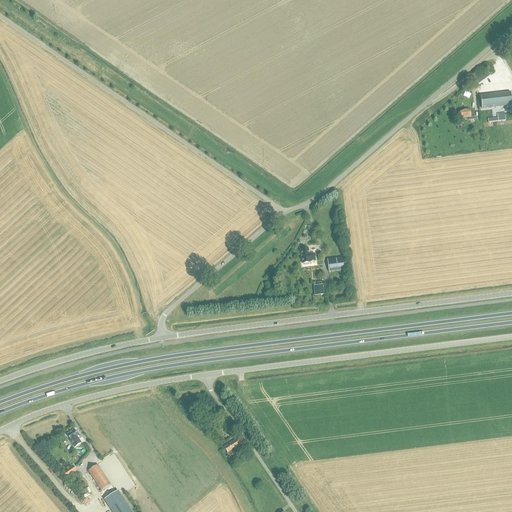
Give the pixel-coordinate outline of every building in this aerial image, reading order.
[(474,80),(478,85),(490,76),(486,71),(474,80)] [(482,109),(511,106),(510,92),(481,96),(482,109)] [(468,120),(475,119),(475,116),(472,116),(472,115),(470,115),(470,110),(460,111),(460,118),(469,117),(469,118),(468,118),(468,120)] [(488,123),(505,121),(504,113),(497,114),(498,118),(488,119),(488,123)] [(308,249),(300,251),(302,265),(304,264),(304,266),(305,266),(308,266),(309,265),(309,264),(310,263),(315,262),(314,254),(309,255),(308,249)] [(329,272),(346,270),(344,258),(327,260),(329,272)] [(315,295),(323,294),(322,285),(316,286),(315,283),(314,283),(315,295)] [(74,430),(68,435),(71,441),(72,440),(76,447),(81,444),(76,437),(78,436),(74,430)] [(231,451),(240,445),(236,439),(224,447),(228,453),(227,454),(228,456),(229,455),(231,458),(236,454),(234,452),(232,453),(231,451)] [(102,491),(111,485),(98,465),(89,471),(102,491)] [(66,477),(76,470),(74,466),(63,473),(66,477)] [(112,511),(132,511),(118,491),(104,500),(112,511)]
